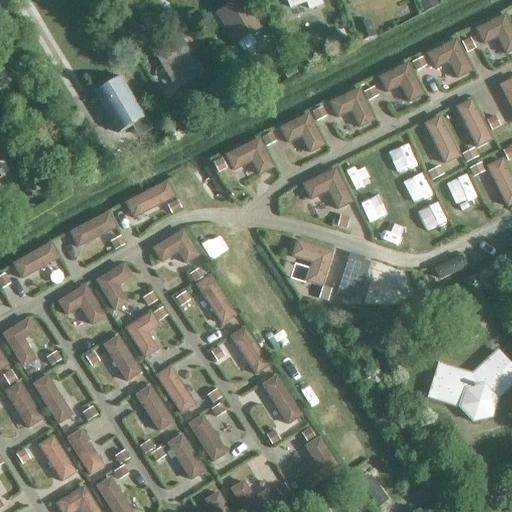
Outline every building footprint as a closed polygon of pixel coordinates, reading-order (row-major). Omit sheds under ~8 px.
[(236,43),(260,28),(241,0),(229,8),(230,9),(219,16),(236,43)] [(288,0),(291,8),(313,0),(288,0)] [(511,31),(504,16),(474,31),(482,47),(497,40),(504,56),(511,52),(511,31)] [(372,35),(368,24),(356,28),(361,40),(372,35)] [(172,83),(197,67),(180,40),(171,46),(170,45),(165,48),(166,51),(157,57),(172,83)] [(455,41),(426,56),(434,72),(448,64),(456,81),(472,73),(455,41)] [(407,64),(377,79),(385,95),(399,88),(408,105),(424,97),(407,64)] [(108,87),(95,95),(114,126),(126,119),(130,126),(138,138),(149,131),(142,119),(117,77),(106,84),(108,87)] [(511,114),(511,79),(498,87),(511,114)] [(358,89),(328,105),(336,120),(351,114),(358,130),(374,123),(358,89)] [(308,115),(278,130),(286,146),(301,139),(309,156),(324,147),(308,115)] [(259,140),(224,157),(232,173),(251,164),(258,178),(274,170),(259,140)] [(0,178),(8,175),(0,158),(0,178)] [(335,169),(302,186),(309,203),(327,194),(336,213),(353,205),(335,169)] [(166,183),(124,205),(132,221),(175,199),(166,183)] [(108,214),(68,234),(77,250),(117,230),(108,214)] [(183,231),(152,250),(160,265),(177,254),(184,267),(199,258),(183,231)] [(59,260),(51,244),(12,266),(21,282),(59,260)] [(318,251),(306,247),(297,277),(309,280),(318,251)] [(338,256),(326,293),(350,300),(362,263),(338,256)] [(94,282),(114,314),(128,305),(118,288),(132,279),(123,265),(94,282)] [(210,276),(194,287),(221,327),(236,317),(210,276)] [(91,328),(105,319),(85,286),(57,304),(66,318),(79,310),(91,328)] [(124,330),(144,361),(158,352),(148,335),(160,328),(150,313),(124,330)] [(28,320),(1,336),(23,371),(36,362),(24,341),(36,334),(28,320)] [(244,329),(229,339),(255,378),(270,367),(244,329)] [(102,347),(126,384),(141,375),(117,337),(102,347)] [(496,400),(511,385),(511,368),(497,352),(472,375),(439,365),(428,399),(460,408),(472,422),(491,418),(496,400)] [(0,353),(0,372),(8,367),(0,353)] [(180,417),(195,406),(170,368),(155,377),(180,417)] [(31,387),(58,427),(72,417),(47,377),(31,387)] [(287,428),(302,418),(276,377),(261,387),(287,428)] [(19,384),(4,394),(28,431),(42,421),(19,384)] [(149,387),(134,397),(158,434),(173,424),(149,387)] [(212,465),(227,455),(202,417),(187,426),(212,465)] [(65,440),(88,478),(104,468),(80,430),(65,440)] [(190,483),(205,473),(181,436),(166,445),(190,483)] [(76,475),(52,437),(37,447),(61,484),(76,475)] [(294,479),(303,495),(340,471),(319,439),(304,448),(315,466),(294,479)] [(369,477),(359,485),(378,510),(388,502),(369,477)] [(109,511),(130,511),(110,479),(94,487),(109,511)] [(243,482),(228,490),(242,511),(264,511),(276,505),(267,491),(253,499),(243,482)] [(78,511),(98,511),(83,487),(55,506),(58,511),(77,511),(78,511)] [(228,511),(218,493),(204,501),(209,511),(228,511)]
